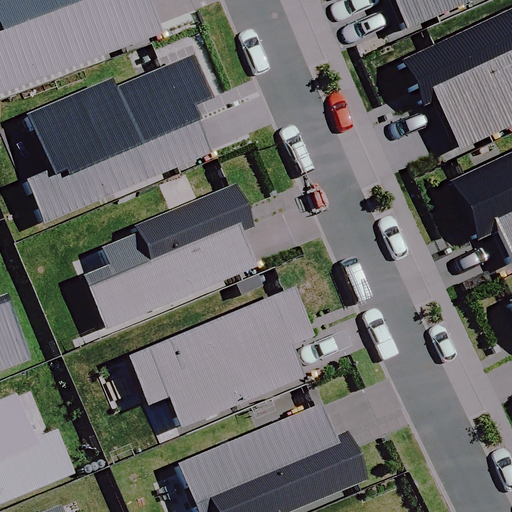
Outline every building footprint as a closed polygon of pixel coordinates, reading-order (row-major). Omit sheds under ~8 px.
[(0,0),(0,92),(158,34),(145,0),(0,0)] [(392,0),(406,30),(473,0),(392,0)] [(434,100),(457,151),(511,125),(511,12),(403,63),(422,105),(434,100)] [(23,185),(41,226),(209,155),(188,107),(207,99),(190,59),(115,91),(111,82),(27,117),(51,173),(23,185)] [(511,156),(450,185),(476,240),(495,231),(510,265),(511,264),(511,156)] [(249,229),(232,188),(133,231),(136,239),(100,254),(106,268),(81,279),(104,331),(252,267),(238,234),(249,229)] [(164,399),(178,432),(302,379),(289,348),(310,339),(290,292),(128,361),(147,407),(164,399)] [(0,372),(27,362),(3,299),(0,300),(0,372)] [(0,503),(71,475),(54,433),(31,442),(13,399),(0,404),(0,503)] [(319,409),(175,467),(193,511),(212,511),(214,511),(213,511),(288,511),(364,481),(345,435),(332,441),(319,409)]
